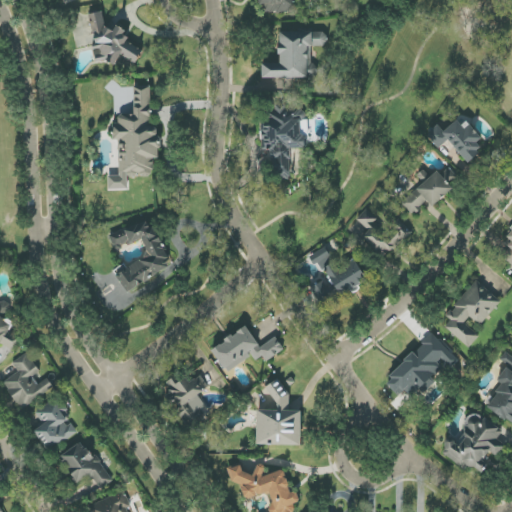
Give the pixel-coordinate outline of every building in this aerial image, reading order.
[(295,9),(293,0),(260,0),(264,16),(295,9)] [(90,14),(96,46),(93,47),(96,64),(129,58),(129,60),(144,57),(141,43),(128,46),(124,27),(106,30),(103,12),(90,14)] [(262,78),(312,78),(312,46),(325,46),(325,32),(279,32),(280,64),(262,64),(262,78)] [(135,115),(118,115),(119,123),(113,124),(113,140),(119,140),(120,176),(109,176),(109,190),(128,190),(128,177),(153,177),(153,158),(156,158),(154,85),(134,86),(135,115)] [(290,148),(304,148),(304,109),(287,109),(287,115),(270,115),(270,125),(262,125),(262,150),(272,150),(272,171),(282,171),(282,180),(290,180),(290,148)] [(443,131),(438,125),(427,135),(438,149),(449,140),(468,163),(483,151),(476,143),(480,141),(460,117),(443,131)] [(429,210),(453,189),(448,183),(456,176),(449,168),(441,176),(438,172),(402,203),(412,216),(425,205),(429,210)] [(356,219),(369,232),(363,237),(384,259),(412,232),(397,216),(383,229),(366,210),(356,219)] [(127,293),(173,264),(146,220),(125,232),(133,244),(140,239),(150,254),(128,268),(126,264),(114,271),(127,293)] [(511,265),(511,229),(502,242),(510,248),(502,258),(511,265)] [(109,235),(114,249),(129,244),(124,230),(109,235)] [(367,280),(355,260),(339,269),(334,262),(323,268),(329,278),(311,288),(321,307),(367,280)] [(501,302),(477,281),(446,316),(451,321),(445,327),(469,348),(480,336),(464,323),(470,317),(480,326),(501,302)] [(0,344),(13,351),(21,338),(9,331),(13,325),(2,319),(9,306),(0,300),(0,294),(0,344)] [(260,347),(246,327),(212,350),(227,373),(252,356),(256,361),(263,356),(266,362),(284,350),(276,337),(260,347)] [(389,376),(409,397),(418,389),(423,395),(436,383),(428,375),(442,362),(424,343),(389,376)] [(511,356),(506,352),(500,360),(508,366),(497,381),(503,385),(487,406),(511,425),(511,424),(511,356)] [(55,389),(46,375),(42,377),(28,353),(12,362),(19,373),(4,382),(20,410),(55,389)] [(209,387),(200,375),(191,383),(186,377),(178,383),(174,378),(161,387),(191,428),(212,413),(198,395),(209,387)] [(257,410),(257,445),(301,446),(301,411),(287,411),(287,384),(273,384),(273,411),(257,410)] [(78,434),(60,400),(29,416),(47,450),(78,434)] [(443,454),(465,470),(468,467),(479,470),(481,462),(489,451),(498,458),(505,450),(495,442),(503,431),(489,421),(468,416),(464,433),(458,440),(452,439),(445,449),(443,454)] [(110,484),(87,441),(60,455),(76,486),(93,477),(100,489),(110,484)] [(284,470),(266,475),(263,466),(261,464),(251,476),(244,471),(241,462),(237,467),(230,469),(232,479),(244,488),(242,490),(245,500),(270,493),(272,503),(268,509),(269,511),(293,511),(294,511),(292,505),(300,502),(298,496),(289,489),(284,470)]
